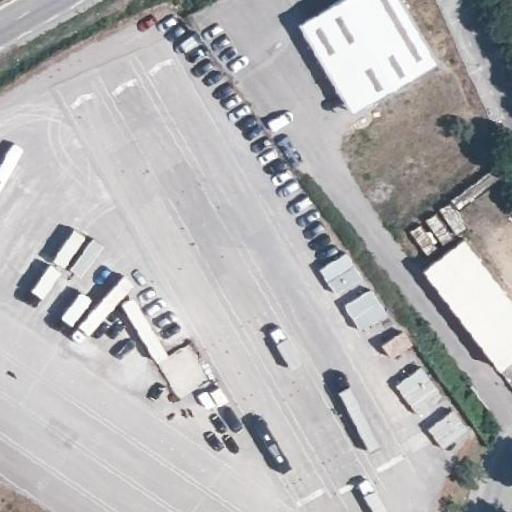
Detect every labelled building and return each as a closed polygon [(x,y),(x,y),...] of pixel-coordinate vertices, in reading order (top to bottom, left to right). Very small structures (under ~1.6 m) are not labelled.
[(350,87),(362,108),(437,65),(399,0),(347,0),(299,28),(337,94),(350,87)] [(349,115),(362,108),(350,87),(337,94),(349,115)] [(425,278),(502,376),(511,368),(511,308),(464,247),(425,278)] [(346,306),(364,332),(391,313),(373,287),(346,306)] [(405,329),(384,344),(394,359),(415,345),(405,329)] [(197,348),(162,357),(172,394),(206,385),(197,348)] [(425,365),(398,383),(422,418),(449,400),(425,365)] [(445,448),(472,428),(456,408),(430,428),(445,448)]
